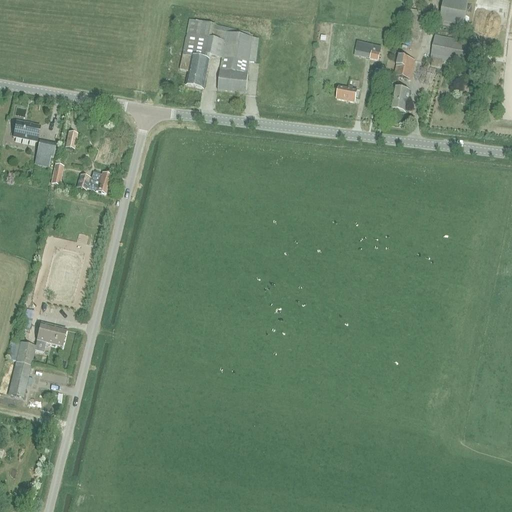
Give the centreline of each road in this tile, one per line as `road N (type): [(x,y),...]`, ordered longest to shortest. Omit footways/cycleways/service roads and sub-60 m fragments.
road 1 (unclassified): [(48,511),(146,112)]
road 2 (tertiary): [(511,155),(146,112)]
road 3 (tertiary): [(146,112),(0,84)]
